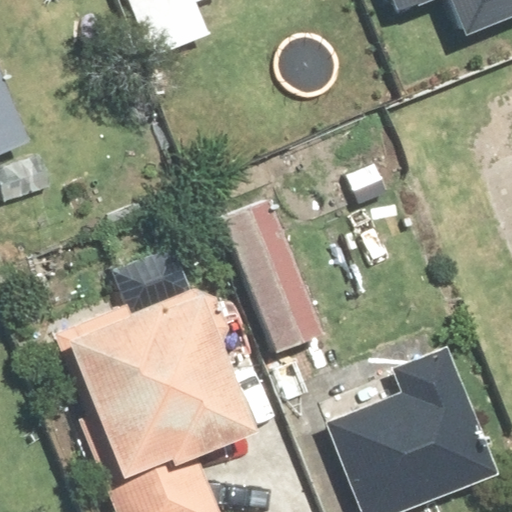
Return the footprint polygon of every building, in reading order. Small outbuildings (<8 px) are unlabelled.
[(193,0),(125,0),(150,58),(208,33),(193,0)] [(511,15),(511,0),(400,0),(404,8),(423,0),(446,0),(462,37),(511,15)] [(0,76),(0,151),(26,141),(0,76)] [(322,332),(265,191),(217,211),(274,352),(322,332)] [(129,306),(62,334),(98,417),(76,426),(113,511),(215,511),(191,456),(264,425),(204,285),(133,316),(129,306)] [(402,393),(324,426),(361,511),(396,511),(497,469),(446,350),(393,372),(402,393)]
